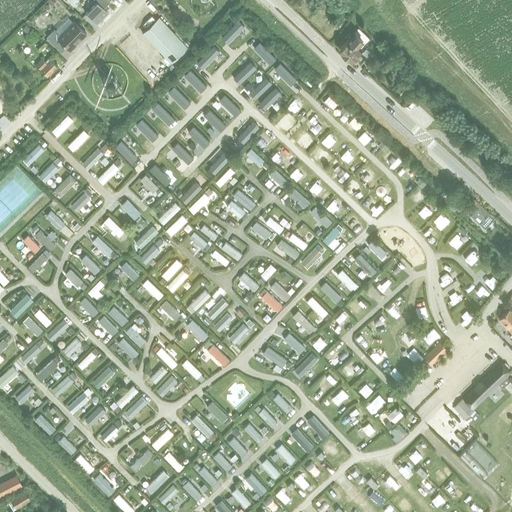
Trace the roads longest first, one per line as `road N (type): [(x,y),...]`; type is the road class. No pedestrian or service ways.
road 1 (tertiary): [(511,218),(273,0)]
road 2 (residential): [(0,139),(139,0)]
